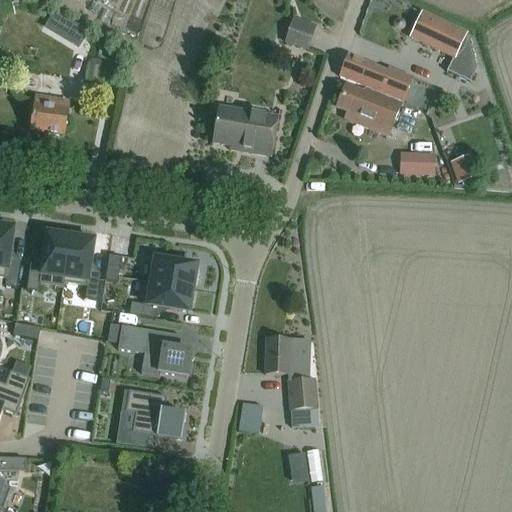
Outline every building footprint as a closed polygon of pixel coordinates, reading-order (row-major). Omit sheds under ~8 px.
[(45,28),(52,32),(61,17),(61,16),(54,12),(53,13),(45,28)] [(412,32),(409,38),(452,59),(446,72),(469,83),(476,67),(466,33),(422,13),(412,32)] [(316,27),(297,20),(293,19),(284,44),(307,52),(316,27)] [(386,74),(366,66),(347,59),(339,79),(403,104),(414,80),(388,70),(386,74)] [(120,66),(89,60),(85,81),(116,87),(120,66)] [(365,92),(363,96),(345,88),(336,109),(350,115),(347,122),(387,138),(400,107),(365,92)] [(35,97),(33,113),(30,132),(63,137),(68,102),(35,97)] [(277,120),(258,116),(217,110),(211,145),(242,151),(242,154),(271,159),(277,120)] [(433,177),(434,157),(400,156),(400,176),(433,177)] [(469,159),(450,166),(457,186),(476,179),(469,159)] [(0,228),(0,280),(4,281),(5,288),(15,290),(20,264),(10,250),(12,230),(0,228)] [(29,266),(25,291),(38,293),(39,285),(62,289),(63,284),(69,239),(46,235),(43,255),(29,266)] [(69,239),(63,284),(85,288),(83,300),(96,302),(99,275),(90,261),(93,242),(69,239)] [(108,258),(104,283),(116,285),(120,259),(108,258)] [(155,260),(151,284),(191,290),(195,266),(155,260)] [(130,304),(128,317),(154,320),(167,311),(188,313),(191,290),(151,284),(146,306),(130,304)] [(14,326),(12,338),(38,342),(39,330),(14,326)] [(121,328),(117,352),(144,356),(140,375),(159,378),(160,374),(186,379),(190,354),(178,352),(181,338),(121,328)] [(309,342),(285,341),(265,341),(264,376),(287,377),(287,383),(286,383),(290,429),(317,427),(314,381),(308,381),(309,342)] [(0,384),(0,417),(2,411),(15,416),(30,380),(10,373),(5,386),(0,384)] [(128,394),(125,414),(135,415),(132,434),(130,447),(139,449),(141,436),(156,438),(181,442),(185,416),(164,413),(166,399),(128,393),(128,394)] [(262,409),(243,406),(238,433),(258,436),(262,409)] [(0,460),(0,473),(25,474),(25,461),(0,460)] [(0,485),(0,511),(2,511),(11,490),(0,485)] [(324,511),(322,489),(310,490),(312,511),(324,511)]
